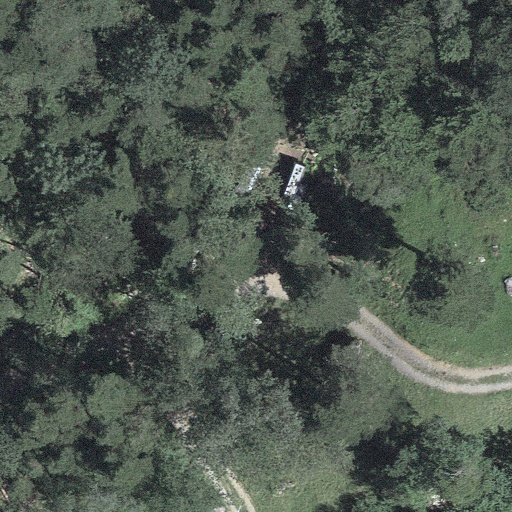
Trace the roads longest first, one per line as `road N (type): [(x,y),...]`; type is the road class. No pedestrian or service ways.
road 1 (track): [(511,376),(444,378),(410,360),(345,294),(305,277),(256,277),(201,289),(0,386)]
road 2 (track): [(242,511),(131,325)]
